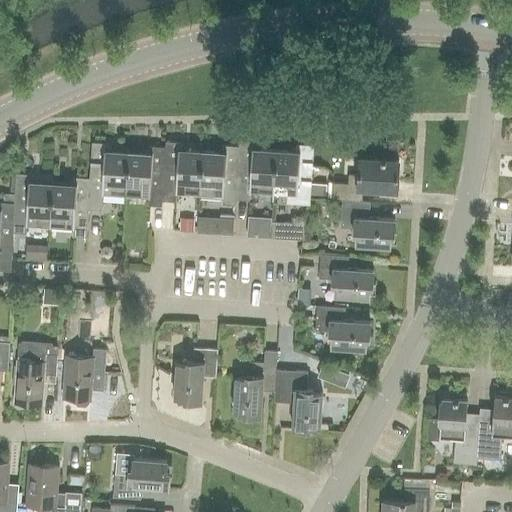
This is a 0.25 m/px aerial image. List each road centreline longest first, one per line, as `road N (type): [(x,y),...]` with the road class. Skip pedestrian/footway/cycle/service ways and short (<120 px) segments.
road 1 (tertiary): [(0,123),(102,72),(221,37),(339,24),(494,31)]
road 2 (residential): [(135,282),(156,283),(156,244),(280,251),(280,305),(135,303)]
road 3 (residential): [(441,286),(462,223),(494,31)]
road 4 (residential): [(335,496),(441,286)]
road 5 (residential): [(335,496),(136,428)]
road 6 (residential): [(136,428),(0,430)]
road 7 (residential): [(135,282),(2,275)]
road 8 (residential): [(136,428),(135,303)]
